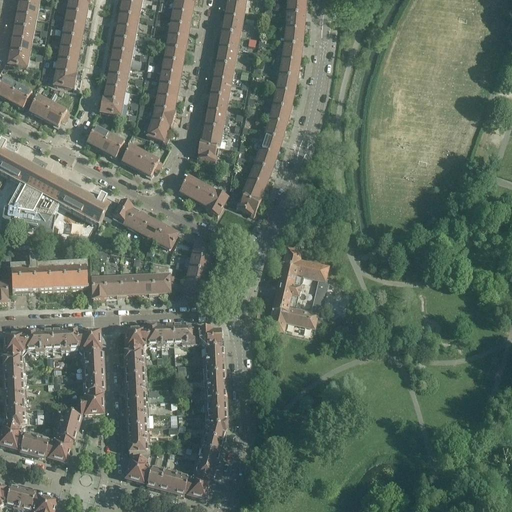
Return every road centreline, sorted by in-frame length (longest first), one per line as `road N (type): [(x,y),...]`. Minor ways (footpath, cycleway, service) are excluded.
road 1 (residential): [(254,262),(302,150),(327,0)]
road 2 (residential): [(154,206),(188,146),(216,0)]
road 3 (residential): [(221,511),(241,430),(237,312)]
road 4 (residential): [(109,0),(98,9),(86,76),(93,95),(65,159)]
road 5 (residential): [(111,490),(107,320)]
road 6 (residential): [(0,477),(55,493),(62,486),(60,476),(0,460)]
road 7 (residential): [(107,320),(237,312)]
